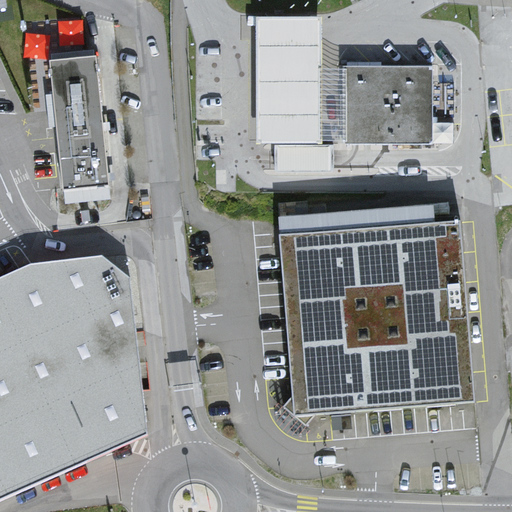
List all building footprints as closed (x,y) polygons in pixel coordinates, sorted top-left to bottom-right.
[(324,22),(259,22),(259,148),(277,148),(325,148),(324,22)] [(100,61),(52,66),(65,196),(112,191),(100,61)] [(435,70),(347,71),(348,147),(436,146),(435,70)] [(325,148),(277,148),(277,159),(277,174),(335,174),(335,159),(335,148),(325,148)] [(457,217),(277,232),(291,408),(472,395),(457,217)] [(0,284),(0,502),(142,439),(126,286),(103,268),(29,272),(0,284)]
